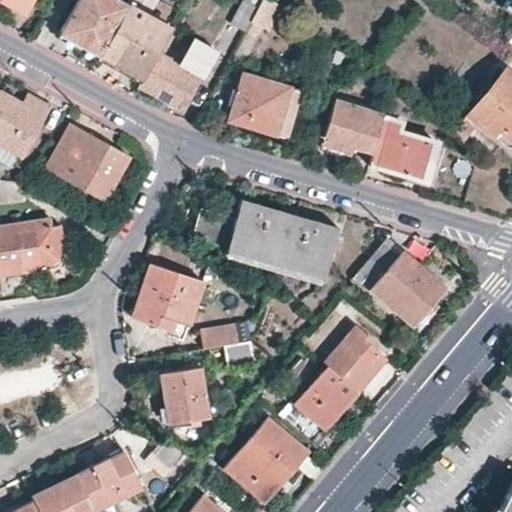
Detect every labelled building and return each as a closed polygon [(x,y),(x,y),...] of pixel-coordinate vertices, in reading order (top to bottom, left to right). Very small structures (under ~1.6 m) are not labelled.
[(29,0),(0,0),(22,13),(29,0)] [(125,3),(119,0),(76,0),(59,31),(98,53),(125,3)] [(250,21),(262,0),(245,0),(232,24),(245,31),(250,21)] [(274,0),(262,0),(250,21),(269,30),(282,5),(274,0)] [(142,78),(168,31),(169,29),(125,3),(98,53),(142,78)] [(165,55),(176,35),(168,31),(142,78),(138,85),(178,104),(181,98),(185,92),(192,95),(203,73),(212,59),(187,47),(178,61),(165,55)] [(511,73),(505,68),(468,113),(494,134),(499,128),(511,138),(511,137),(511,73)] [(289,87),(244,73),(230,118),(276,132),(289,87)] [(292,137),(306,92),(289,87),(276,132),(292,137)] [(23,104),(0,91),(0,144),(21,156),(48,107),(28,95),(23,104)] [(188,102),(192,95),(185,92),(181,98),(188,102)] [(382,113),(336,101),(323,142),(351,150),(354,143),(371,148),(382,113)] [(403,119),(382,113),(372,148),(367,163),(423,179),(424,178),(435,141),(435,139),(400,129),(403,119)] [(476,124),(466,115),(453,131),(464,139),(476,124)] [(127,157),(69,125),(45,168),(103,200),(127,157)] [(0,200),(23,197),(26,181),(4,180),(0,179),(0,200)] [(337,226),(240,197),(233,217),(200,207),(193,230),(205,233),(203,238),(225,244),(223,251),(321,280),(337,226)] [(50,217),(0,224),(0,275),(54,266),(59,262),(63,258),(64,252),(64,245),(61,224),(52,226),(50,217)] [(362,265),(353,276),(410,325),(443,286),(401,250),(396,255),(381,243),(362,265)] [(159,316),(175,321),(188,325),(201,281),(147,264),(130,318),(156,326),(159,316)] [(172,331),(175,321),(159,316),(156,326),(172,331)] [(198,332),(201,349),(222,346),(236,343),(233,326),(198,332)] [(351,326),(320,361),(324,364),(355,391),(381,360),(368,348),(372,344),(351,326)] [(252,364),(248,342),(236,343),(222,346),(226,367),(252,364)] [(321,430),(355,391),(324,364),(290,404),(304,415),(301,419),(288,408),(280,417),(313,445),(324,432),(321,430)] [(201,367),(159,374),(167,424),(209,418),(201,367)] [(260,504),(304,451),(264,418),(221,471),(260,504)] [(180,454),(156,444),(139,464),(158,480),(180,454)] [(121,451),(74,473),(92,511),(139,489),(121,451)] [(74,473),(30,494),(33,499),(38,511),(92,511),(74,473)] [(511,511),(511,486),(498,511),(511,511)] [(216,511),(199,498),(187,511),(216,511)] [(38,511),(33,499),(2,511),(38,511)]
